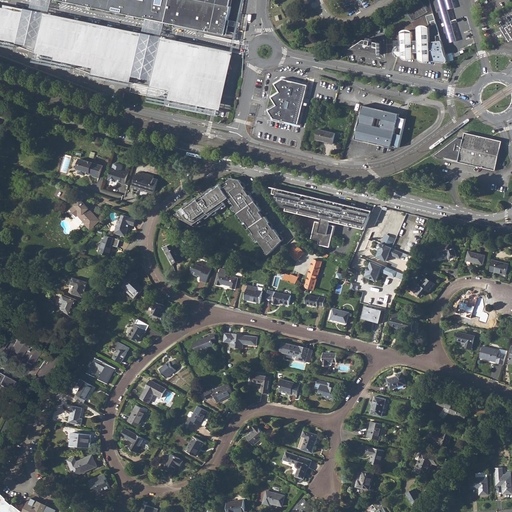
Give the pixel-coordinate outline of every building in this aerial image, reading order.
[(55,0),(64,2),(85,6),(95,8),(100,9),(105,10),(126,15),(130,16),(145,19),(155,21),(165,23),(186,27),(206,32),(226,36),(229,26),(233,7),(231,7),(232,0),(55,0)] [(443,16),(445,23),(446,26),(449,34),(451,43),(458,41),(456,32),(453,24),(455,24),(454,20),(452,21),(450,13),(447,4),(440,6),(443,16)] [(241,14),(238,31),(245,32),(249,15),(241,14)] [(511,24),(510,22),(502,27),(504,30),(502,31),(508,40),(509,39),(511,41),(511,40),(511,24)] [(431,27),(419,27),(420,41),(414,41),(413,31),(402,31),(403,46),(397,47),(397,57),(415,59),(415,55),(420,55),(421,58),(423,61),(448,63),(443,41),(431,42),(431,27)] [(375,40),(368,39),(367,41),(365,41),(351,49),(379,56),(379,44),(378,43),(379,41),(375,40)] [(274,119),(299,125),(308,85),(283,79),(283,81),(276,85),(281,93),(273,98),(278,106),(270,111),(274,118),(274,119)] [(363,105),(356,139),(392,148),(393,146),(400,147),(406,118),(399,117),(399,113),(363,105)] [(316,139),(333,143),(336,133),(319,129),(316,139)] [(458,163),(495,171),(495,169),(501,142),(465,134),(463,140),(458,139),(435,156),(438,158),(443,159),(444,158),(458,162),(458,163)] [(101,166),(78,160),(75,172),(77,172),(78,174),(81,175),(84,174),(84,173),(92,175),(92,176),(98,178),(101,166)] [(112,168),(108,180),(114,182),(114,180),(120,182),(120,183),(124,184),(128,172),(124,170),(123,171),(121,171),(122,167),(122,165),(115,163),(114,164),(112,168)] [(155,175),(144,171),(143,173),(138,172),(133,188),(154,194),(159,178),(154,177),(155,175)] [(224,202),(230,198),(235,206),(234,207),(245,223),(246,222),(255,234),(253,235),(258,241),(259,241),(269,254),(283,240),(275,229),(274,230),(270,223),(271,223),(266,217),(264,218),(260,212),(262,211),(247,189),(246,190),(241,183),(242,183),(240,180),(232,178),(228,181),(230,184),(224,189),(221,186),(215,190),(214,188),(198,199),(197,198),(179,211),(186,220),(194,225),(209,214),(210,216),(226,205),(224,202)] [(373,211),(276,188),(275,194),(278,195),(277,198),(285,208),(288,208),(288,211),(323,220),(322,223),(317,221),(313,239),(321,241),(320,245),(332,247),(337,226),(331,225),(332,222),(366,229),(373,211)] [(84,223),(90,230),(91,229),(92,229),(95,226),(94,226),(100,220),(81,199),(74,205),(75,206),(71,210),(77,217),(78,216),(85,223),(84,223)] [(129,231),(130,225),(132,226),(134,226),(136,219),(126,216),(122,215),(120,222),(118,222),(114,235),(124,238),(127,237),(129,231)] [(411,259),(412,257),(425,227),(415,223),(410,234),(408,232),(407,235),(409,236),(402,253),(409,255),(408,258),(411,259)] [(110,257),(113,246),(117,247),(119,240),(105,236),(103,239),(102,239),(98,253),(110,257)] [(375,256),(384,260),(390,247),(378,242),(377,243),(376,246),(376,247),(378,248),(375,256)] [(452,243),(434,250),(438,260),(449,255),(451,260),(458,257),(452,243)] [(174,244),(165,248),(173,265),(183,260),(174,244)] [(296,244),(290,251),(296,257),(299,260),(305,253),(296,244)] [(474,262),(483,265),(485,255),(469,251),(467,260),(474,262)] [(314,259),(305,288),(314,290),(319,272),(322,261),(314,259)] [(493,259),(490,270),(506,274),(509,263),(493,259)] [(194,266),(191,274),(198,276),(199,275),(202,276),(200,280),(207,283),(214,266),(208,263),(207,265),(198,262),(196,267),(194,266)] [(366,276),(376,281),(382,266),(371,262),(369,267),(369,266),(367,271),(366,276)] [(219,273),(216,284),(221,285),(221,283),(231,286),(231,287),(236,289),(238,278),(227,275),(228,270),(221,268),(220,273),(219,273)] [(125,283),(123,285),(135,298),(144,289),(134,280),(137,277),(133,272),(127,278),(124,281),(125,283)] [(285,275),(283,279),(296,284),(299,277),(291,274),(290,275),(285,273),(285,275)] [(430,292),(435,284),(421,273),(410,287),(420,295),(425,288),(430,292)] [(72,294),(83,298),(88,283),(73,279),(71,285),(75,287),(72,294)] [(389,280),(386,287),(392,289),(395,282),(389,280)] [(248,285),(244,299),(260,303),(263,291),(258,290),(258,287),(248,285)] [(274,301),(276,292),(268,290),(265,299),(274,301)] [(274,301),(273,303),(278,304),(279,302),(290,304),(292,295),(276,292),(274,301)] [(307,294),(305,303),(317,306),(318,305),(324,306),(326,298),(320,297),(320,298),(307,294)] [(60,311),(70,315),(77,300),(64,295),(60,302),(63,303),(60,311)] [(473,313),(478,299),(470,296),(469,300),(461,298),(458,308),(473,313)] [(483,298),(478,297),(478,299),(473,313),(473,315),(480,317),(479,321),(486,323),(489,315),(487,313),(483,311),(484,307),(483,298)] [(156,302),(150,316),(162,321),(164,315),(161,313),(164,305),(156,302)] [(365,306),(362,316),(374,319),(374,321),(380,323),(383,311),(365,306)] [(334,308),(331,319),(347,323),(350,312),(334,308)] [(393,312),(390,327),(400,329),(411,331),(413,320),(401,317),(402,313),(393,312)] [(136,324),(129,336),(139,341),(143,333),(144,334),(147,330),(136,324)] [(459,331),(457,339),(466,342),(465,346),(472,348),(475,336),(459,331)] [(193,343),(197,353),(215,346),(213,342),(217,341),(215,337),(216,337),(215,333),(210,335),(211,336),(193,343)] [(225,333),(224,342),(231,342),(231,347),(243,348),(243,343),(251,344),(251,345),(256,345),(257,337),(247,336),(247,337),(240,336),(240,334),(232,333),(232,334),(225,333)] [(20,342),(17,340),(10,351),(22,358),(29,345),(20,340),(20,342)] [(118,341),(115,347),(118,349),(113,358),(122,363),(130,348),(118,341)] [(310,363),(313,350),(284,343),(281,352),(298,356),(297,359),(310,363)] [(482,346),(480,357),(496,361),(499,350),(482,346)] [(40,354),(34,350),(28,361),(34,365),(40,354)] [(323,353),(323,365),(329,365),(329,363),(338,363),(338,353),(323,353)] [(97,358),(89,373),(95,377),(99,369),(104,372),(100,379),(106,383),(113,371),(114,372),(116,368),(97,358)] [(160,369),(166,378),(176,370),(175,369),(179,366),(175,360),(171,363),(170,361),(160,369)] [(396,374),(397,376),(396,376),(388,379),(391,389),(406,384),(402,372),(396,374)] [(263,383),(262,392),(269,393),(271,376),(253,374),(252,382),(263,383)] [(81,387),(77,394),(75,398),(84,403),(94,386),(81,379),(77,384),(81,387)] [(282,386),(280,391),(289,394),(289,393),(298,395),(301,383),(298,382),(297,384),(294,383),(295,382),(281,379),(279,385),(282,386)] [(334,387),(335,383),(317,379),(315,387),(320,388),(319,393),(324,394),(323,397),(334,400),(336,392),(332,391),(333,387),(334,387)] [(147,388),(141,398),(150,403),(155,393),(162,398),(167,389),(151,380),(146,388),(147,388)] [(14,386),(8,383),(1,396),(7,399),(14,386)] [(229,383),(212,391),(211,389),(204,393),(208,399),(215,395),(218,402),(234,394),(229,383)] [(160,402),(158,401),(160,397),(155,395),(151,402),(158,406),(160,402)] [(444,419),(449,412),(465,419),(469,411),(453,404),(454,401),(441,395),(437,403),(445,407),(439,415),(444,419)] [(375,397),(370,414),(382,416),(386,399),(375,397)] [(140,427),(148,411),(137,405),(129,421),(140,427)] [(193,427),(195,422),(202,426),(202,425),(206,418),(210,412),(199,405),(192,418),(190,417),(187,423),(193,427)] [(73,406),(70,422),(82,425),(84,418),(81,417),(83,408),(73,406)] [(371,422),(367,437),(379,440),(383,425),(371,422)] [(257,424),(252,428),(254,430),(247,437),(254,445),(266,435),(257,424)] [(126,428),(122,435),(134,442),(130,448),(139,453),(142,447),(140,446),(144,438),(126,428)] [(432,429),(428,439),(439,443),(439,444),(448,447),(452,434),(443,431),(443,433),(432,429)] [(306,438),(302,449),(313,453),(319,436),(304,431),(302,437),(306,438)] [(73,432),(71,445),(72,445),(76,446),(91,448),(92,434),(73,432)] [(194,436),(187,450),(196,456),(201,448),(202,448),(205,442),(194,436)] [(367,446),(365,453),(372,455),(370,463),(381,465),(384,451),(367,446)] [(309,468),(312,461),(287,452),(283,463),(292,466),(292,467),(293,469),(294,471),(293,475),(304,479),(308,468),(309,468)] [(429,475),(433,462),(438,464),(440,457),(422,452),(416,471),(429,475)] [(172,454),(165,468),(174,473),(178,465),(181,467),(184,461),(172,454)] [(76,476),(98,467),(93,455),(78,462),(76,458),(69,461),(76,476)] [(502,485),(503,494),(511,494),(510,475),(505,476),(505,474),(502,474),(502,468),(495,468),(496,485),(502,485)] [(370,490),(374,474),(363,471),(361,481),(358,480),(356,487),(370,490)] [(94,489),(96,488),(99,495),(112,490),(109,483),(107,483),(106,480),(108,480),(106,474),(90,481),(94,489)] [(470,487),(479,486),(479,489),(479,495),(488,495),(487,478),(476,478),(470,478),(470,487)] [(415,488),(406,494),(413,505),(422,500),(415,488)] [(57,511),(58,511),(48,506),(48,507),(39,502),(31,498),(24,511),(23,511),(14,505),(13,505),(7,500),(7,499),(0,491),(0,511),(1,511),(57,511)] [(267,491),(264,503),(270,505),(271,503),(283,506),(285,495),(267,491)] [(318,511),(317,509),(311,505),(305,498),(298,505),(298,504),(293,511),(294,511),(293,511),(318,511)] [(245,511),(246,511),(245,500),(227,502),(228,511),(245,511)]
